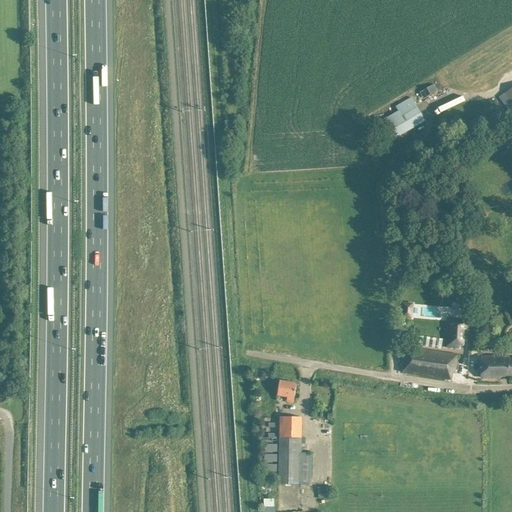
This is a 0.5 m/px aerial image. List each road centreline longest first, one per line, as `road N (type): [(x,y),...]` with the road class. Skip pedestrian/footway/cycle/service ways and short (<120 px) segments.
road 1 (motorway): [(53,0),(50,511)]
road 2 (motorway): [(89,511),(91,0)]
road 3 (unclassified): [(511,388),(434,384),(253,353)]
road 4 (unknown): [(309,363),(306,403),(319,457),(308,511)]
